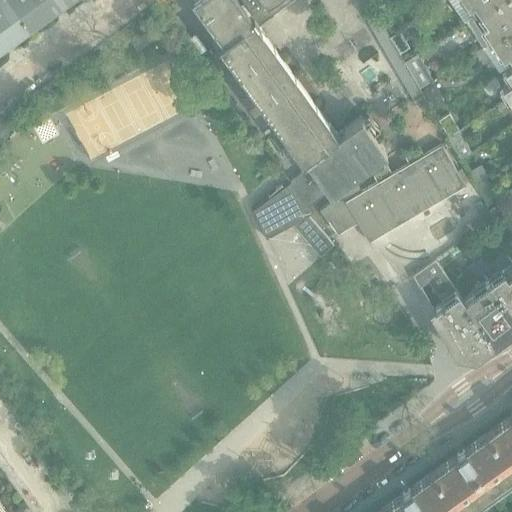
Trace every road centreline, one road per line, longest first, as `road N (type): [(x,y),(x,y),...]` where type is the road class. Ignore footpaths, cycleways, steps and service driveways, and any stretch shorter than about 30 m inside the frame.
road 1 (residential): [(133,0),(0,95),(0,427),(60,511)]
road 2 (residential): [(310,511),(511,366)]
